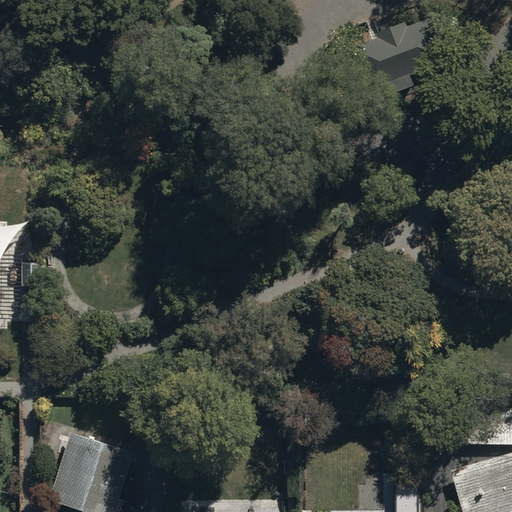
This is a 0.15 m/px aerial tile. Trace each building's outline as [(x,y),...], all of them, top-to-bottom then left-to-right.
[(407,20),(405,14),(372,25),(375,34),(350,42),(364,84),(383,77),(387,88),(413,80),(410,71),(445,59),(429,12),(407,20)] [(426,151),(407,143),(395,172),(414,180),(426,151)] [(511,404),(421,403),(420,439),(511,440),(511,404)] [(118,511),(123,498),(117,496),(132,446),(68,427),(47,497),(66,503),(63,511),(118,511)] [(511,511),(511,446),(451,465),(464,511),(511,511)] [(365,483),(365,511),(413,511),(414,482),(365,483)]
